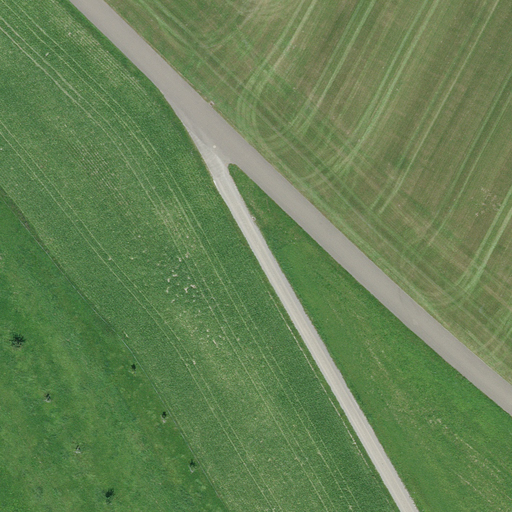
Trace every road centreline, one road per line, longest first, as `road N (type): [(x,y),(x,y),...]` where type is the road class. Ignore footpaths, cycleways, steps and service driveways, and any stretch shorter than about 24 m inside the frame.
road 1 (unclassified): [(209,122),(219,174),(410,511)]
road 2 (unclassified): [(511,398),(209,122)]
road 3 (unclassified): [(209,122),(86,0)]
